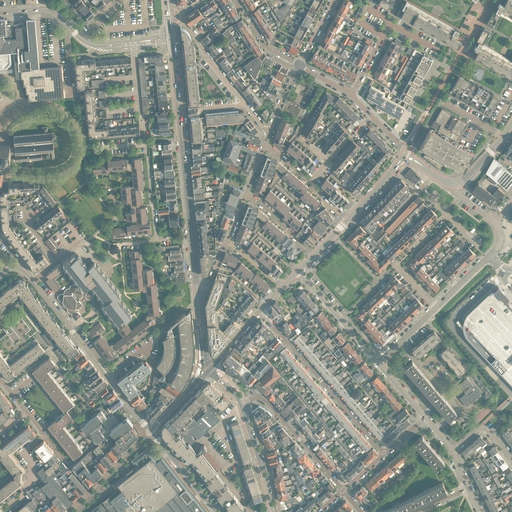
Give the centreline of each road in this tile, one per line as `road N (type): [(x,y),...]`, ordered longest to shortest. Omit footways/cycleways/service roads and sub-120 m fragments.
road 1 (tertiary): [(196,287),(172,43)]
road 2 (residential): [(384,453),(259,311)]
road 3 (unclassified): [(502,277),(453,327),(511,393)]
road 4 (residential): [(343,490),(264,399),(240,398)]
road 5 (residential): [(202,0),(181,19),(245,105)]
road 6 (residential): [(435,308),(396,266),(446,214)]
road 7 (tertiary): [(377,362),(298,270)]
road 8 (tertiary): [(33,281),(108,376)]
